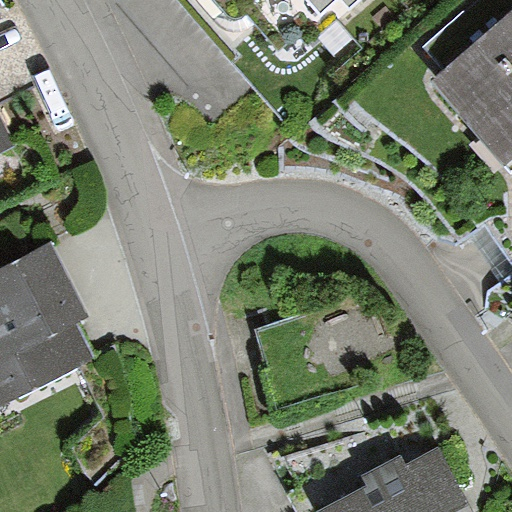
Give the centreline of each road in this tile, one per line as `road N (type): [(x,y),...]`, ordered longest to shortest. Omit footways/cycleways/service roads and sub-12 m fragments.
road 1 (residential): [(157,243),(285,208),(362,226),(397,246),(424,279),(511,412)]
road 2 (residential): [(211,511),(183,336),(157,243)]
road 3 (residential): [(157,243),(50,0)]
